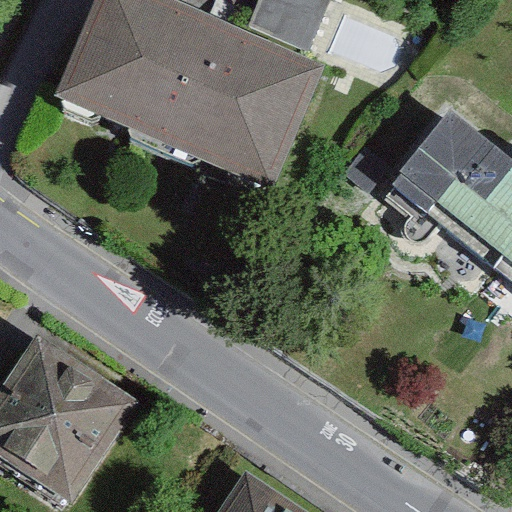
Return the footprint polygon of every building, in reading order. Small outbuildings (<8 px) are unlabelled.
[(276,183),(322,74),(145,0),(113,0),(73,97),(276,183)] [(313,51),(330,0),(261,0),(251,29),(313,51)] [(511,171),(453,123),(391,201),(414,220),(407,226),(406,234),(407,244),(416,249),(427,250),(433,245),(442,233),(511,289),(511,171)] [(396,177),(369,156),(348,183),(374,204),(396,177)] [(128,404),(43,349),(0,414),(0,442),(72,489),(128,404)] [(294,511),(252,484),(233,511),(294,511)]
